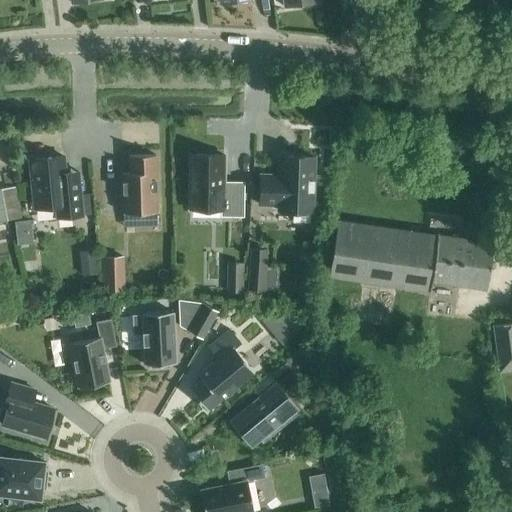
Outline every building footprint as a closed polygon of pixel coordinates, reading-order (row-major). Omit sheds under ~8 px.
[(130,172),(122,172),(122,181),(123,213),(124,225),(157,224),(156,212),(157,212),(156,154),(129,155),(130,172)] [(222,215),(243,215),(243,182),(224,182),(224,154),(191,154),(190,209),(222,209),(222,215)] [(279,204),(279,210),(312,211),(314,156),(281,155),(280,175),(261,174),(260,204),(279,204)] [(56,218),(83,215),(79,172),(65,173),(63,156),(30,159),(35,209),(55,207),(56,218)] [(0,187),(0,220),(10,219),(21,217),(18,200),(15,185),(0,187)] [(423,232),(337,219),(328,275),(430,290),(431,281),(486,289),(493,242),(423,232)] [(94,249),(79,250),(81,271),(96,270),(94,249)] [(248,289),(264,290),(267,250),(251,249),(248,289)] [(103,256),(104,290),(125,290),(124,255),(103,256)] [(226,262),(227,291),(243,291),(243,262),(226,262)] [(206,305),(191,331),(202,337),(217,311),(206,305)] [(272,310),(262,318),(269,327),(279,319),(272,310)] [(87,312),(71,316),(74,327),(89,324),(87,312)] [(143,332),(144,364),(151,364),(151,367),(168,366),(168,363),(175,363),(172,312),(142,313),(142,316),(133,316),(134,333),(143,332)] [(99,337),(69,343),(78,387),(109,381),(103,348),(116,345),(111,318),(96,321),(99,337)] [(511,321),(493,324),(499,371),(511,368),(511,321)] [(202,378),(190,388),(207,409),(254,371),(234,347),(240,341),(230,329),(208,346),(217,358),(198,374),(202,378)] [(279,352),(296,343),(291,335),(275,343),(279,352)] [(269,377),(253,390),(260,398),(276,385),(269,377)] [(3,425),(45,437),(53,408),(32,401),(35,389),(11,382),(4,406),(8,407),(3,425)] [(251,442),(294,407),(276,385),(260,398),(233,420),(251,442)] [(0,492),(40,497),(41,487),(44,488),(46,471),(43,471),(44,461),(0,456),(0,492)] [(200,489),(204,511),(253,511),(247,480),(264,477),(262,463),(227,470),(229,483),(200,489)] [(327,492),(311,495),(313,507),(329,504),(327,492)]
